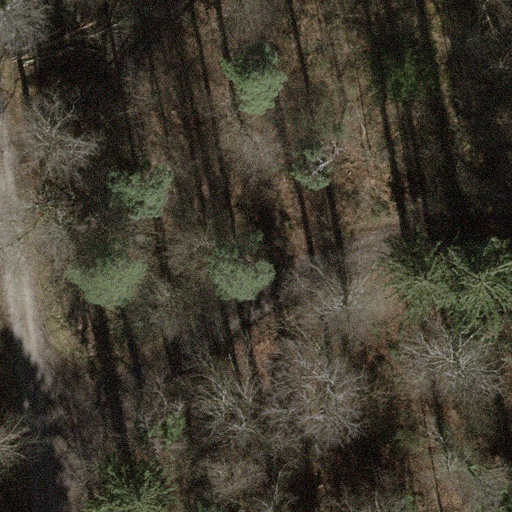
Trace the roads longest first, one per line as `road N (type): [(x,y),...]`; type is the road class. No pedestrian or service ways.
road 1 (track): [(51,461),(294,266),(511,235)]
road 2 (track): [(0,106),(56,511)]
